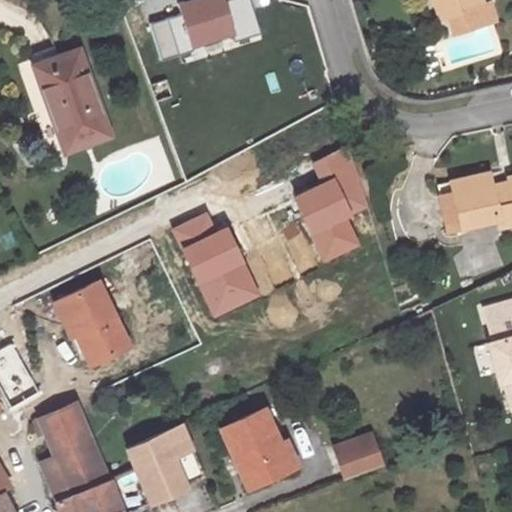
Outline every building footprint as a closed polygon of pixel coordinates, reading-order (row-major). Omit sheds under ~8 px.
[(261,31),(250,0),(182,0),(177,2),(181,12),(149,22),(161,59),(193,49),(191,42),(231,30),(234,40),(261,31)] [(443,0),(433,0),(438,16),(447,13),(443,0)] [(443,0),(447,13),(482,4),(480,0),(443,0)] [(482,4),(447,13),(452,31),(487,22),(482,4)] [(18,74),(28,98),(43,93),(67,160),(113,144),(82,60),(62,66),(58,54),(30,63),(32,69),(18,74)] [(317,168),(327,189),(299,202),(301,205),(314,233),(323,250),(355,235),(348,221),(372,209),(355,150),(317,168)] [(458,177),(461,188),(444,192),(451,228),(487,221),(488,228),(511,223),(511,175),(499,178),(500,183),(481,186),(478,173),(458,177)] [(458,177),(442,180),(428,183),(437,230),(451,228),(444,192),(461,188),(458,177)] [(231,233),(220,239),(211,221),(179,237),(221,320),(250,305),(241,288),(255,281),(247,266),(233,239),(231,233)] [(355,235),(323,250),(330,264),(362,248),(355,235)] [(241,288),(250,305),(263,299),(255,281),(241,288)] [(104,288),(61,309),(81,349),(86,346),(98,371),(136,352),(104,288)] [(511,409),(511,304),(484,313),(493,346),(488,348),(499,386),(504,385),(511,409)] [(50,468),(66,508),(111,486),(113,475),(82,409),(48,427),(63,462),(50,468)] [(282,459),(288,456),(268,414),(226,432),(254,496),(291,480),(282,459)] [(115,484),(127,511),(153,511),(195,493),(194,488),(210,481),(187,427),(131,453),(140,473),(115,484)] [(371,434),(335,447),(346,477),(381,464),(371,434)] [(293,453),(288,456),(282,459),(291,480),(303,474),(293,453)] [(0,459),(0,505),(12,500),(10,497),(19,492),(0,459)] [(127,511),(115,484),(111,486),(66,508),(67,511),(127,511)] [(0,505),(0,511),(16,511),(12,500),(0,505)]
